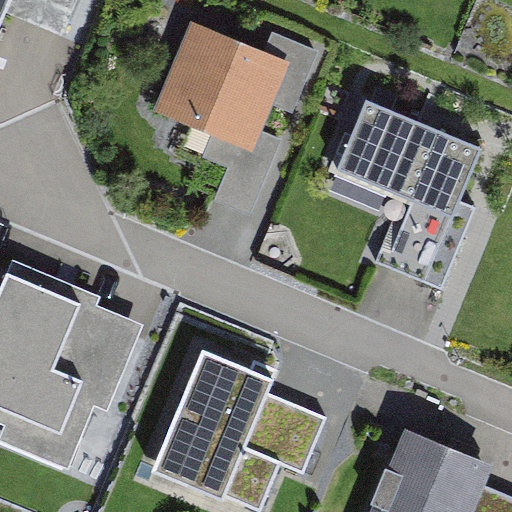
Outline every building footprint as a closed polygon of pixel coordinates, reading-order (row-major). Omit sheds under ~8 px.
[(0,0),(0,77),(16,35),(78,59),(100,0),(0,0)] [(306,87),(204,46),(166,138),(268,179),(306,87)] [(503,175),(379,124),(353,187),(419,214),(400,259),(458,283),(503,175)] [(0,419),(23,429),(10,463),(73,487),(100,414),(72,403),(104,320),(16,286),(0,327),(0,419)] [(221,373),(169,499),(199,511),(249,511),(294,403),(221,373)] [(478,511),(487,492),(494,475),(405,438),(373,511),(478,511)] [(478,511),(511,511),(511,502),(487,492),(478,511)]
